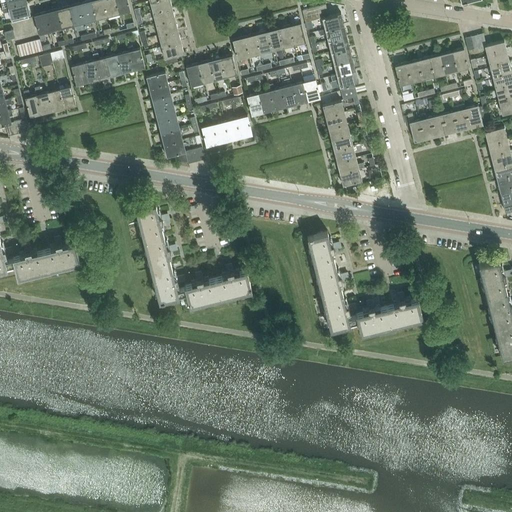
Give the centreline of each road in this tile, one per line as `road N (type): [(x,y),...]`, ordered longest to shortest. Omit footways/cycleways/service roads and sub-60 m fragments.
road 1 (tertiary): [(300,200),(28,155)]
road 2 (residential): [(409,217),(358,0)]
road 3 (residential): [(511,22),(374,0)]
